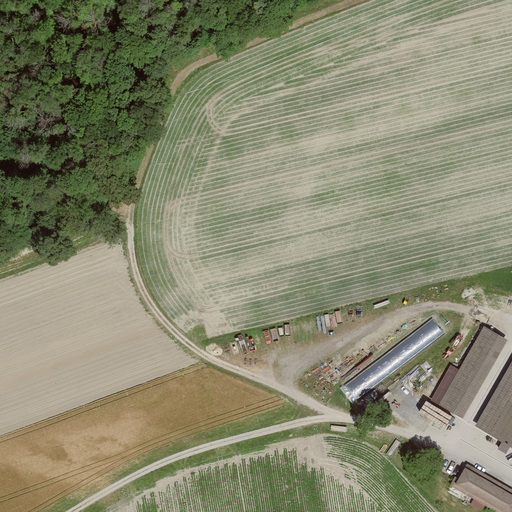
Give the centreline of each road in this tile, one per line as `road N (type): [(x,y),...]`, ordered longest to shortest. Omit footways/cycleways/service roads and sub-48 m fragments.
road 1 (track): [(350,425),(165,334),(133,285),(124,244),(126,199),(175,73),(217,44),(326,0)]
road 2 (residential): [(511,340),(453,442),(511,473)]
